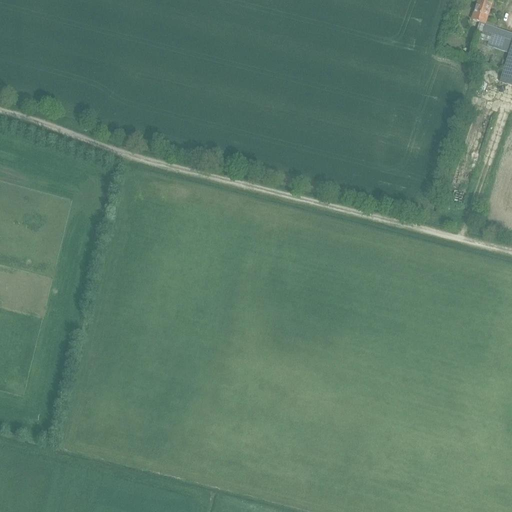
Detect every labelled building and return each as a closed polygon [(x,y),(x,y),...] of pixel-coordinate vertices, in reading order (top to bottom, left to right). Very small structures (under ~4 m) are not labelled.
[(479,0),(472,21),(485,25),(492,3),(483,0),(479,0)] [(478,43),(509,54),(511,45),(511,34),(485,25),(478,43)] [(511,45),(509,54),(500,83),(511,87),(511,45)] [(0,511),(14,444),(3,441),(0,455),(0,511)] [(6,511),(18,511),(32,448),(21,446),(6,511)] [(77,470),(85,473),(88,464),(80,461),(77,470)]
